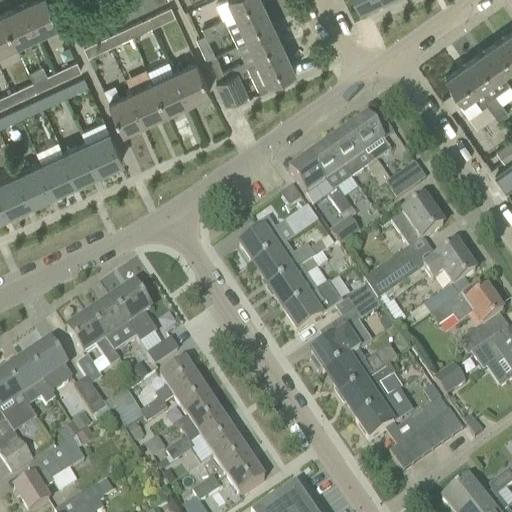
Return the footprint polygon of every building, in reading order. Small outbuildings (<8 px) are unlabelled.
[(58,25),(46,0),(32,0),(22,5),(36,36),(58,25)] [(109,0),(102,3),(113,25),(124,20),(114,0),(109,0)] [(114,0),(124,20),(135,15),(128,0),(114,0)] [(128,0),(135,15),(146,10),(141,0),(128,0)] [(141,0),(146,10),(157,4),(154,0),(141,0)] [(227,0),(237,20),(264,7),(261,0),(227,0)] [(91,9),(102,30),(113,25),(102,3),(91,9)] [(22,5),(0,15),(15,46),(36,36),(22,5)] [(152,27),(174,16),(170,7),(148,17),(152,27)] [(264,7),(237,20),(247,41),(275,28),(264,7)] [(80,14),(90,36),(102,30),(91,9),(80,14)] [(69,19),(69,20),(79,41),(90,36),(80,14),(69,19)] [(0,15),(0,52),(15,46),(0,15)] [(132,36),(152,27),(148,17),(127,27),(131,37),(132,36)] [(218,35),(230,30),(224,18),(213,24),(218,35)] [(207,40),(218,35),(213,24),(202,29),(207,40)] [(131,37),(127,27),(106,37),(110,47),(131,37)] [(258,62),(285,49),(275,28),(247,41),(237,46),(244,61),(233,66),(238,78),(249,73),(250,73),(247,67),(258,62)] [(511,50),(511,31),(503,38),(511,50)] [(83,48),(87,57),(110,47),(106,37),(83,48)] [(501,75),(511,67),(511,50),(503,38),(484,51),(501,75)] [(285,49),(258,62),(268,85),(295,71),(285,49)] [(488,99),(494,95),(507,85),(500,76),(501,75),(484,51),(465,65),(488,99)] [(209,59),(219,81),(225,78),(222,71),(220,67),(215,56),(209,59)] [(195,62),(173,72),(187,103),(209,93),(195,62)] [(76,64),(54,74),(59,83),(80,73),(76,64)] [(488,99),(465,65),(445,79),(462,103),(458,106),(468,119),(486,106),(484,102),(488,99)] [(225,78),(219,81),(215,83),(225,104),(246,94),(238,78),(233,66),(222,71),(225,78)] [(152,82),(166,113),(187,103),(173,72),(152,82)] [(33,83),(33,84),(37,93),(59,83),(54,74),(33,83)] [(64,97),(87,87),(83,79),(60,90),(64,97)] [(145,122),(166,113),(152,82),(131,92),(145,122)] [(37,93),(33,84),(11,94),(16,103),(37,93)] [(511,91),(507,85),(494,95),(501,105),(511,97),(511,91)] [(42,108),(64,97),(60,90),(38,100),(42,108)] [(109,102),(123,132),(145,122),(131,92),(109,102)] [(11,94),(0,99),(0,110),(16,103),(11,94)] [(486,106),(491,112),(501,105),(494,95),(488,99),(484,102),(486,106)] [(38,100),(16,111),(19,119),(42,108),(38,100)] [(495,118),(497,121),(502,118),(507,115),(501,105),(491,112),(495,118)] [(491,112),(486,106),(468,119),(476,131),(495,118),(491,112)] [(0,118),(0,127),(19,119),(16,111),(0,118)] [(366,119),(346,133),(369,166),(374,163),(375,164),(390,154),(366,119)] [(85,141),(99,171),(122,160),(108,130),(85,141)] [(351,181),(366,170),(372,179),(381,173),(375,164),(374,163),(369,166),(346,133),(327,147),(351,181)] [(503,162),(511,155),(511,140),(496,151),(503,162)] [(77,182),(99,171),(85,141),(62,151),(77,182)] [(327,147),(308,160),(324,184),(331,194),(336,190),(343,200),(343,201),(358,191),(351,181),(327,147)] [(40,162),(54,192),(77,182),(62,151),(40,162)] [(308,160),(288,174),(312,208),(327,197),(326,197),(331,194),(324,184),(308,160)] [(40,162),(18,173),(32,203),(54,192),(40,162)] [(511,187),(511,166),(511,165),(493,178),(504,193),(511,187)] [(18,173),(0,180),(0,193),(10,213),(32,203),(18,173)] [(372,179),(379,189),(387,183),(381,173),(372,179)] [(385,187),(394,201),(415,187),(405,174),(385,187)] [(336,190),(331,194),(326,197),(327,197),(333,206),(343,200),(336,190)] [(0,217),(10,213),(0,193),(0,217)] [(340,217),(345,214),(348,219),(353,216),(350,211),(350,210),(343,200),(333,206),(340,217)] [(389,224),(398,237),(406,250),(440,227),(423,201),(400,216),(389,224)] [(253,267),(254,269),(286,247),(285,246),(316,225),(306,210),(274,232),(266,220),(256,227),(260,233),(237,248),(251,269),(253,267)] [(358,233),(348,219),(329,233),(338,247),(358,233)] [(268,290),(318,257),(324,253),(319,246),(309,252),(306,248),(293,257),(286,247),(254,269),(268,290)] [(450,289),(456,285),(472,274),(454,248),(420,271),(430,285),(441,277),(450,289)] [(381,268),(381,269),(363,281),(367,287),(369,291),(410,263),(403,253),(381,268)] [(315,290),(306,278),(316,271),(324,265),(318,257),(268,290),(282,312),(315,290)] [(377,303),(395,289),(418,274),(410,263),(369,291),(374,298),(377,303)] [(316,292),(315,290),(282,312),(283,313),(282,315),(295,335),(320,319),(333,309),(341,304),(328,284),(316,292)] [(487,344),(495,338),(506,331),(497,317),(500,315),(484,292),(483,293),(477,285),(456,299),(429,317),(438,330),(451,321),(455,327),(470,317),(479,330),(456,345),(465,358),(469,356),(487,344)] [(374,298),(369,291),(367,287),(341,304),(333,309),(340,320),(374,298)] [(110,303),(135,340),(139,346),(155,334),(143,316),(149,312),(133,288),(110,303)] [(429,317),(456,299),(450,290),(423,308),(429,317)] [(340,320),(348,330),(358,324),(381,308),(377,303),(374,298),(340,320)] [(113,355),(135,340),(110,303),(88,318),(113,355)] [(65,333),(77,350),(82,358),(95,349),(108,369),(118,363),(113,355),(88,318),(65,333)] [(388,318),(379,324),(386,334),(395,329),(388,318)] [(323,376),(325,375),(357,353),(371,344),(358,324),(348,330),(348,331),(334,340),(326,345),(309,356),(312,360),(309,362),(317,374),(320,372),(323,376)] [(511,338),(501,346),(495,338),(487,344),(469,356),(480,373),(498,361),(509,376),(511,374),(511,338)] [(168,342),(152,353),(146,357),(153,368),(175,353),(168,342)] [(49,343),(25,359),(42,383),(50,395),(71,380),(63,369),(65,368),(49,343)] [(357,353),(325,375),(340,399),(382,371),(374,358),(364,364),(357,353)] [(25,359),(3,374),(22,402),(35,394),(44,408),(54,402),(49,395),(50,395),(42,383),(25,359)] [(85,381),(89,387),(100,380),(86,360),(75,367),(85,381)] [(164,389),(155,395),(158,401),(159,401),(163,406),(172,400),(197,384),(183,363),(166,375),(158,380),(164,389)] [(137,367),(126,375),(133,386),(144,379),(137,367)] [(394,377),(388,367),(382,371),(340,399),(354,420),(387,399),(398,392),(389,380),(394,377)] [(432,381),(445,399),(464,385),(452,367),(432,381)] [(22,402),(3,374),(0,375),(0,417),(4,424),(5,423),(10,431),(23,422),(26,425),(35,420),(27,409),(22,402)] [(104,410),(89,387),(85,381),(74,388),(93,417),(104,410)] [(197,384),(172,400),(185,420),(210,403),(197,384)] [(437,402),(437,403),(440,401),(432,389),(422,396),(430,407),(437,402)] [(126,430),(142,420),(138,414),(125,393),(112,402),(118,410),(114,413),(126,430)] [(402,421),(387,399),(354,420),(356,422),(354,423),(368,444),(402,421)] [(156,418),(166,411),(159,401),(158,401),(149,407),(156,418)] [(446,414),(437,403),(437,402),(430,407),(406,424),(414,436),(418,434),(427,427),(437,420),(446,414)] [(185,420),(198,440),(223,423),(210,403),(185,420)] [(145,425),(156,418),(149,407),(138,414),(142,420),(145,425)] [(450,439),(460,432),(447,413),(446,414),(437,420),(450,439)] [(89,426),(83,416),(71,424),(77,434),(89,426)] [(427,427),(440,446),(450,439),(437,420),(427,427)] [(223,423),(198,440),(211,459),(236,443),(223,423)] [(473,423),(466,429),(473,438),(480,433),(473,423)] [(78,436),(72,427),(59,435),(65,444),(78,436)] [(135,427),(128,433),(135,444),(143,439),(135,427)] [(418,434),(431,453),(440,446),(427,427),(418,434)] [(86,431),(76,438),(83,449),(94,443),(86,431)] [(408,441),(421,460),(431,453),(418,434),(414,436),(408,441)] [(2,440),(0,441),(0,460),(3,465),(23,452),(11,435),(2,440)] [(182,457),(192,450),(185,440),(175,447),(182,457)] [(156,441),(144,448),(152,460),(158,456),(160,447),(156,441)] [(421,460),(408,441),(398,447),(412,466),(421,460)] [(25,511),(32,511),(45,504),(46,504),(40,493),(53,485),(51,482),(83,461),(70,442),(26,470),(32,479),(12,491),(25,511)] [(236,443),(211,459),(225,479),(249,463),(236,443)] [(168,459),(171,465),(182,457),(175,447),(164,454),(168,459)] [(388,455),(401,474),(412,466),(398,447),(388,455)] [(30,463),(23,452),(3,465),(10,476),(30,463)] [(238,499),(246,494),(263,483),(249,463),(225,479),(238,499)] [(511,482),(509,479),(511,476),(511,468),(496,482),(503,492),(511,484),(511,482)] [(168,474),(162,478),(169,489),(175,485),(168,474)] [(219,490),(212,480),(202,487),(208,497),(219,490)] [(439,502),(446,511),(466,511),(481,500),(466,481),(439,502)] [(112,493),(105,482),(70,503),(54,511),(88,511),(102,502),(101,500),(112,493)] [(496,482),(486,489),(490,494),(482,501),(481,500),(466,511),(504,511),(505,511),(495,499),(503,492),(496,482)] [(199,504),(208,497),(202,487),(191,494),(195,499),(198,504),(199,504)] [(310,511),(294,488),(257,511),(310,511)] [(183,511),(204,511),(199,504),(198,504),(195,499),(181,508),(183,511)]
